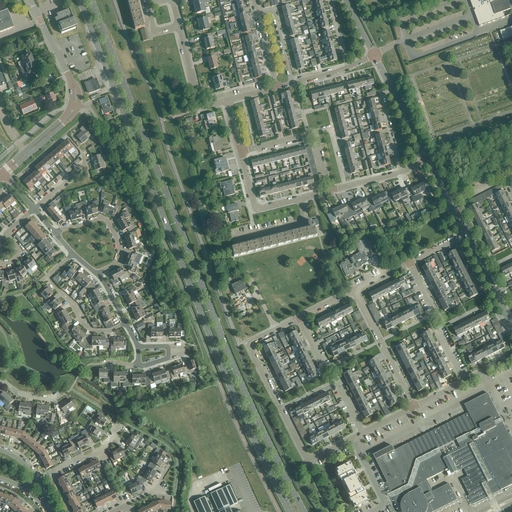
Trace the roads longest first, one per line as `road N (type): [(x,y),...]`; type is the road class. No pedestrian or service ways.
road 1 (secondary): [(303,511),(218,332),(91,0)]
road 2 (secondary): [(79,0),(217,356),(288,511)]
road 3 (residential): [(362,433),(314,458),(303,453),(251,349),(299,317)]
road 4 (residential): [(354,290),(412,406)]
road 5 (residential): [(6,176),(71,119),(78,90),(70,80)]
road 6 (residential): [(95,273),(121,254),(108,221),(53,232)]
road 7 (residential): [(70,80),(66,115),(2,172)]
